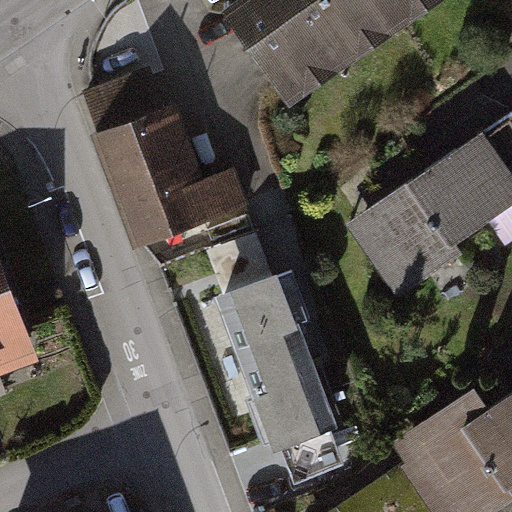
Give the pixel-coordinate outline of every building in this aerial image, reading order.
[(239,0),(232,5),(286,84),(409,0),(239,0)] [(149,66),(85,90),(142,240),(246,201),(233,169),(203,180),(189,142),(179,145),(149,66)] [(511,114),(374,207),(380,216),(358,231),(399,292),(464,248),(457,237),(511,200),(511,114)] [(0,378),(46,361),(0,238),(0,378)] [(307,316),(290,269),(249,284),(225,294),(261,391),(248,396),(266,443),(303,429),(329,420),(293,321),(307,316)] [(431,446),(331,511),(443,511),(487,511),(511,496),(511,492),(508,486),(511,483),(511,395),(491,410),(476,388),(417,427),(431,446)]
